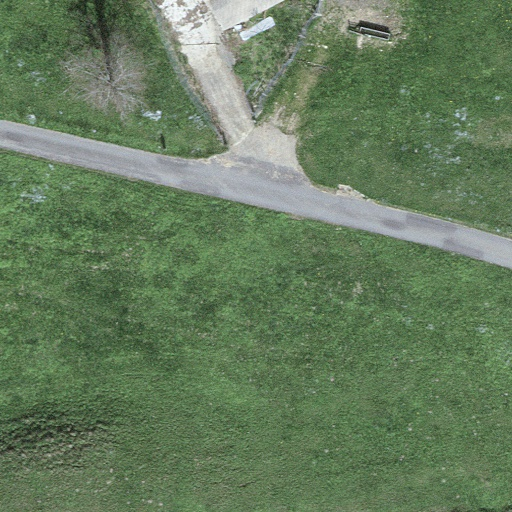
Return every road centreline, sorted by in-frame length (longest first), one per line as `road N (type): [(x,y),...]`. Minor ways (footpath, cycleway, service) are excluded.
road 1 (track): [(0,133),(511,254)]
road 2 (track): [(257,195),(344,0)]
